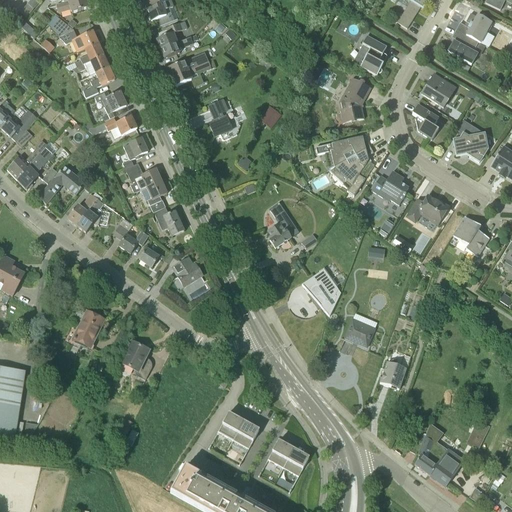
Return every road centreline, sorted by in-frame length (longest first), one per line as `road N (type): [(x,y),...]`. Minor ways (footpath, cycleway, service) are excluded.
road 1 (secondary): [(261,331),(108,0)]
road 2 (residential): [(261,331),(221,348),(189,336),(0,188)]
road 3 (residential): [(511,213),(467,199),(413,164),(398,141),(392,95),(444,0)]
road 4 (secondary): [(346,463),(336,436),(261,331)]
